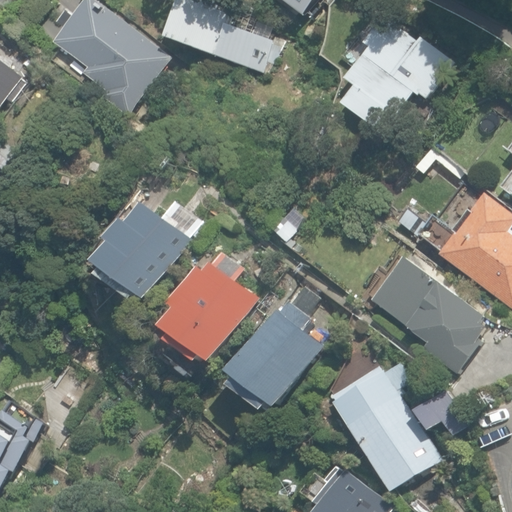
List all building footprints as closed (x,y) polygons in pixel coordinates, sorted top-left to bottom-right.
[(105,97),(132,117),(178,58),(101,0),(94,0),(61,45),(91,68),(87,74),(109,92),(105,97)] [(184,0),(170,40),(264,72),(275,40),(235,26),(238,16),(223,11),(224,8),(216,5),(217,0),(184,0)] [(283,0),(302,13),(310,0),(283,0)] [(345,105),(378,129),(392,110),(401,116),(417,94),(421,97),(424,93),(431,99),(435,93),(437,94),(459,64),(423,38),(420,42),(387,18),(368,44),(373,48),(349,80),(359,87),(345,105)] [(0,114),(11,100),(15,103),(30,83),(26,80),(28,77),(0,55),(0,114)] [(0,141),(0,165),(6,171),(21,153),(3,137),(0,141)] [(430,150),(418,168),(429,176),(442,158),(430,150)] [(445,256),(511,306),(511,211),(491,195),(477,214),(474,211),(458,232),(439,218),(425,236),(447,253),(445,256)] [(107,278),(139,303),(144,296),(151,301),(159,291),(197,240),(188,234),(192,228),(171,213),(166,218),(159,213),(149,205),(131,227),(127,224),(114,241),(119,245),(103,266),(111,272),(107,278)] [(277,230),(290,243),(302,231),(288,217),(277,230)] [(172,343),(201,364),(207,357),(216,364),(264,300),(242,282),(249,270),(224,254),(217,266),(215,265),(208,273),(202,268),(174,305),(181,310),(168,328),(176,336),(172,343)] [(428,352),(461,377),(485,343),(482,340),(491,329),(486,325),(491,319),(411,260),(378,305),(433,345),(428,352)] [(365,304),(371,294),(362,289),(356,298),(365,304)] [(235,387),(267,412),(273,403),(280,408),(327,347),(305,329),(313,319),(292,302),(283,313),(280,313),(233,374),(241,379),(235,387)] [(338,405),(395,494),(446,461),(404,395),(409,391),(407,388),(416,382),(403,362),(389,371),(386,365),(338,396),(342,403),(338,405)] [(446,423),(456,436),(473,424),(449,391),(418,414),(432,433),(446,423)] [(0,422),(0,498),(52,424),(17,398),(0,422)] [(318,511),(395,511),(399,505),(351,469),(348,473),(340,467),(329,482),(333,484),(319,503),(323,506),(318,511)]
